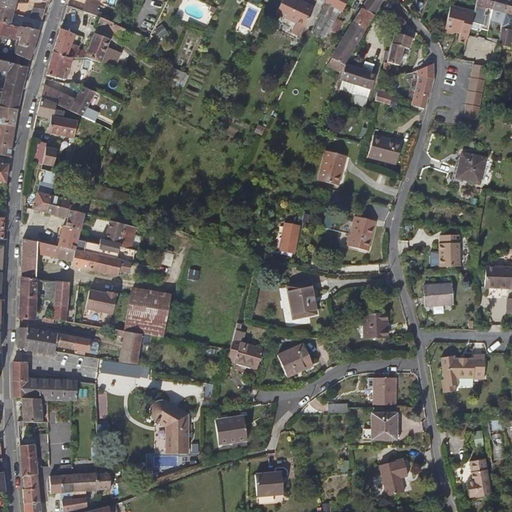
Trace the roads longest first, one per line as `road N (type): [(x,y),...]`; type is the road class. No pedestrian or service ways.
road 1 (residential): [(58,0),(21,128),(3,357),(6,435)]
road 2 (residential): [(422,368),(393,253),(438,59),(390,0)]
road 3 (residential): [(422,368),(348,366),(288,401),(271,449)]
road 4 (residential): [(453,511),(422,368)]
